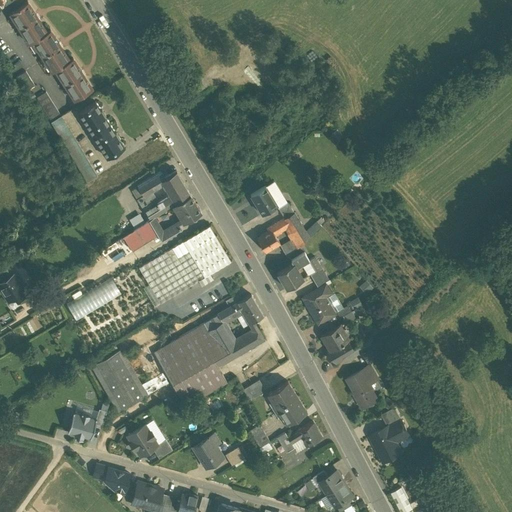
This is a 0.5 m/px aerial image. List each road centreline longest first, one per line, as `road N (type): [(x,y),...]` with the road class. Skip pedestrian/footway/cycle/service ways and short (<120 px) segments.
road 1 (secondary): [(93,0),(389,511)]
road 2 (residential): [(296,511),(64,446)]
